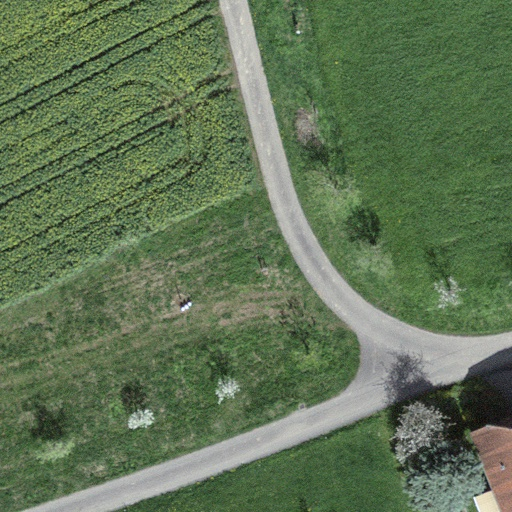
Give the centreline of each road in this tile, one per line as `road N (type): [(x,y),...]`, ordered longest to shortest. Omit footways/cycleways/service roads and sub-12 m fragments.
road 1 (unclassified): [(232,0),(289,215),(325,279),(375,325),(414,343),(460,351),(511,345)]
road 2 (track): [(414,343),(398,373),(362,400),(59,511)]
